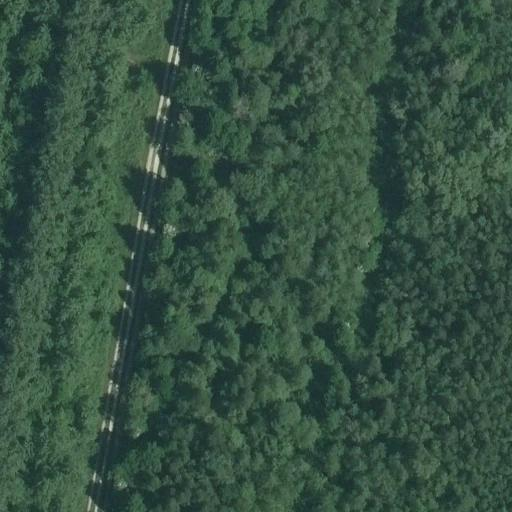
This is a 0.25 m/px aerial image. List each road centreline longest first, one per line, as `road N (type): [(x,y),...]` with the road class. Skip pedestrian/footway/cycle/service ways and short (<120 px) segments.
road 1 (track): [(90,511),(183,0)]
road 2 (track): [(152,166),(511,187)]
road 3 (track): [(181,77),(0,28)]
